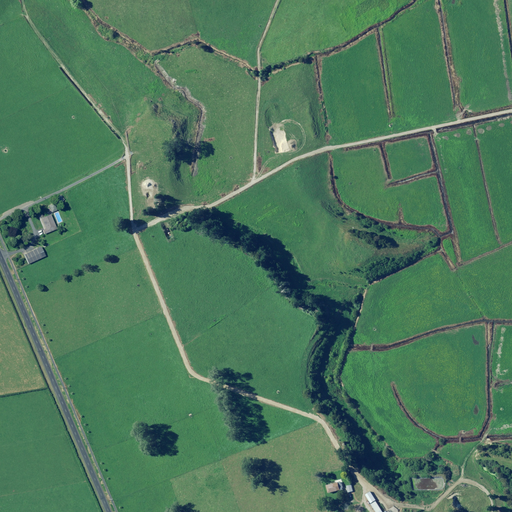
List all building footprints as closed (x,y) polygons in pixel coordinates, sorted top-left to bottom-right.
[(150,129),(154,139),(161,136),(152,115),(145,118),(148,124),(144,125),(147,131),(150,129)] [(63,201),(61,196),(55,198),(53,199),(55,205),(63,201)] [(159,204),(156,196),(148,200),(152,207),(159,204)] [(56,229),(51,215),(41,218),(46,229),(43,230),(44,234),(56,229)] [(45,256),(41,247),(24,255),(28,264),(45,256)] [(343,490),(341,482),(327,486),(329,493),(343,490)] [(372,504),(376,501),(371,492),(366,495),(372,504)] [(383,511),(376,501),(372,504),(376,511),(383,511)]
